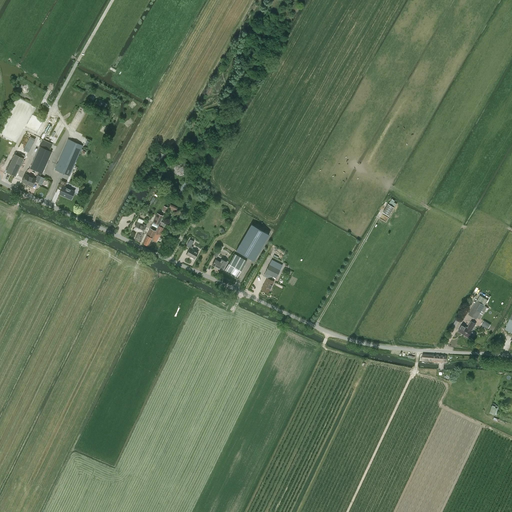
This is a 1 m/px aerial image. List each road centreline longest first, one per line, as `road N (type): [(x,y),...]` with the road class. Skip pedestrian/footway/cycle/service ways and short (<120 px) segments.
road 1 (unclassified): [(511,355),(351,340),(0,182)]
road 2 (track): [(44,203),(56,176),(48,171),(68,129),(53,107),(112,0)]
